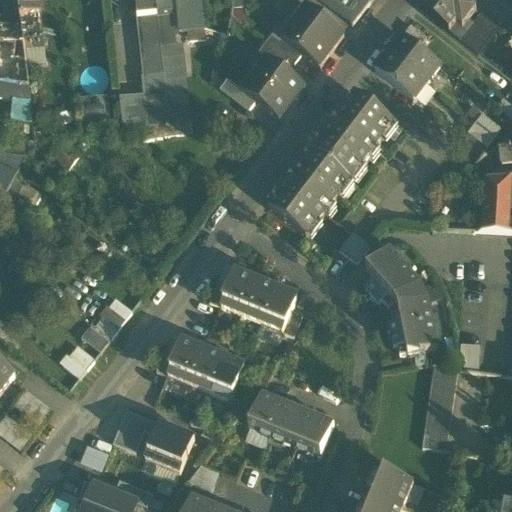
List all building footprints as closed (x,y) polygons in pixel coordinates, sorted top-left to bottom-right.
[(17,0),(21,20),(40,18),(38,0),(17,0)] [(134,0),(137,21),(157,19),(155,2),(155,0),(134,0)] [(157,19),(159,36),(174,34),(170,0),(169,0),(155,2),(157,19)] [(187,33),(205,31),(201,0),(176,0),(180,34),(187,33)] [(233,10),(233,13),(234,13),(244,12),(260,10),(268,10),(267,0),(235,0),(235,1),(235,3),(233,10)] [(354,29),(371,7),(361,0),(313,0),(353,28),(354,29)] [(431,0),(421,14),(450,36),(456,28),(462,33),(469,24),(476,15),(457,0),(431,0)] [(307,11),(294,27),(332,56),(345,40),(307,11)] [(21,20),(23,43),(25,53),(44,51),(40,18),(21,20)] [(170,128),(170,127),(161,50),(159,36),(157,19),(137,21),(143,79),(142,79),(144,97),(120,100),(123,134),(135,132),(170,128)] [(461,45),(477,57),(497,31),(481,19),(474,28),(461,45)] [(450,36),(461,45),(474,28),(469,24),(462,33),(456,28),(450,36)] [(319,73),(332,56),(294,27),(282,43),(281,44),(302,59),(319,73)] [(404,39),(420,51),(427,43),(411,30),(404,39)] [(205,31),(187,33),(188,45),(206,43),(205,31)] [(176,48),(174,34),(159,36),(161,50),(176,48)] [(274,37),(266,47),(288,64),(295,69),(302,59),(281,44),(282,43),(274,37)] [(0,85),(7,86),(29,89),(26,70),(25,53),(23,43),(0,40),(0,85)] [(401,40),(388,57),(427,87),(440,70),(401,40)] [(176,48),(161,50),(170,127),(190,125),(181,47),(176,48)] [(281,73),(288,64),(266,47),(258,57),(266,63),(267,62),(281,73)] [(47,68),(44,51),(25,53),(26,70),(47,68)] [(414,105),(427,87),(388,57),(375,75),(414,105)] [(266,63),(254,79),(292,108),(305,92),(281,73),(267,62),(266,63)] [(279,125),(292,108),(254,79),(242,95),(241,95),(256,106),(279,125)] [(220,94),(248,116),(256,106),(241,95),(242,95),(228,84),(220,94)] [(7,86),(6,95),(6,100),(20,102),(30,103),(29,89),(7,86)] [(109,99),(80,100),(81,125),(110,123),(109,99)] [(356,99),(312,156),(350,185),(394,128),(356,99)] [(33,125),(30,103),(20,102),(18,123),(33,125)] [(498,112),(511,123),(511,110),(504,104),(498,112)] [(73,126),(68,114),(53,120),(58,132),(73,126)] [(469,137),(478,145),(493,126),(484,118),(469,137)] [(135,132),(148,143),(192,136),(190,125),(170,127),(170,128),(135,132)] [(503,133),(493,126),(478,145),(488,152),(503,133)] [(80,161),(57,144),(47,157),(69,175),(80,161)] [(502,169),(511,167),(511,152),(500,154),(502,169)] [(307,242),(350,185),(312,156),(269,213),(307,242)] [(0,157),(0,169),(15,178),(25,161),(0,157)] [(0,205),(13,182),(15,178),(0,169),(0,205)] [(483,235),(508,236),(509,220),(510,202),(511,181),(486,183),(483,234),(483,235)] [(0,206),(10,212),(24,188),(13,182),(0,206)] [(39,195),(25,187),(24,188),(10,212),(24,220),(39,195)] [(53,247),(31,234),(8,272),(31,285),(53,247)] [(339,254),(348,261),(362,243),(353,236),(339,254)] [(371,250),(362,243),(348,261),(357,268),(371,250)] [(400,360),(408,358),(408,359),(418,357),(418,359),(439,355),(429,305),(425,297),(421,289),(390,254),(366,275),(374,284),(365,292),(379,307),(382,304),(389,312),(394,307),(395,308),(398,314),(398,315),(391,317),(393,326),(389,327),(394,351),(398,350),(400,360)] [(225,269),(219,285),(230,289),(235,276),(237,273),(226,268),(225,269)] [(221,312),(242,320),(256,285),(235,276),(230,289),(221,312)] [(210,307),(221,312),(230,289),(219,285),(210,307)] [(242,320),(262,329),(277,293),(256,285),(242,320)] [(425,297),(429,305),(430,308),(446,300),(441,289),(425,297)] [(298,302),(277,293),(262,329),(283,337),(292,315),(298,302)] [(116,304),(109,312),(126,324),(132,316),(116,304)] [(118,334),(126,324),(109,312),(107,310),(99,319),(118,334)] [(283,337),(294,342),(303,320),(292,315),(283,337)] [(96,331),(111,344),(118,335),(118,334),(102,322),(96,331)] [(0,340),(4,344),(12,334),(0,324),(0,340)] [(278,350),(283,337),(262,329),(257,341),(278,350)] [(82,343),(101,358),(110,346),(91,331),(82,343)] [(168,381),(189,389),(203,354),(182,345),(177,358),(168,381)] [(481,350),(461,348),(460,372),(479,373),(481,350)] [(69,360),(87,374),(95,363),(77,350),(69,360)] [(157,376),(168,381),(177,358),(166,354),(157,376)] [(189,389),(209,398),(223,362),(203,354),(189,389)] [(79,384),(87,374),(69,360),(67,358),(60,368),(70,377),(79,384)] [(265,364),(254,359),(248,372),(260,377),(265,364)] [(244,371),(223,362),(209,398),(230,406),(244,371)] [(0,367),(0,391),(4,395),(16,379),(0,367)] [(277,377),(289,386),(295,378),(283,369),(277,377)] [(265,371),(253,386),(264,394),(275,379),(265,371)] [(435,371),(433,382),(456,385),(457,374),(435,371)] [(184,400),(189,389),(168,381),(163,392),(184,400)] [(433,382),(431,394),(454,397),(456,385),(433,382)] [(431,394),(430,406),(452,410),(454,397),(431,394)] [(14,411),(23,417),(35,401),(26,395),(14,411)] [(272,442),(273,442),(286,409),(262,399),(249,432),(250,433),(272,442)] [(23,417),(31,424),(43,408),(35,401),(23,417)] [(430,406),(428,418),(451,421),(452,410),(430,406)] [(52,414),(43,408),(31,424),(39,430),(52,414)] [(310,419),(286,409),(273,442),(297,452),(310,419)] [(145,437),(155,441),(160,429),(127,415),(113,449),(136,458),(145,437)] [(428,418),(426,430),(449,433),(451,421),(428,418)] [(334,429),(310,419),(297,452),(321,462),(334,429)] [(0,428),(0,440),(3,443),(15,427),(7,420),(0,428)] [(3,443),(11,449),(24,433),(15,427),(3,443)] [(195,443),(160,429),(155,441),(145,464),(146,465),(180,479),(195,443)] [(426,430),(425,441),(447,444),(449,433),(426,430)] [(32,440),(24,433),(11,449),(20,456),(32,440)] [(267,455),(272,442),(250,433),(245,446),(267,455)] [(446,455),(447,444),(425,441),(423,452),(446,455)] [(85,458),(108,467),(111,460),(88,450),(85,458)] [(108,467),(85,458),(80,469),(103,478),(108,467)] [(290,468),(280,464),(274,479),(284,483),(290,468)] [(176,489),(180,479),(146,465),(142,476),(176,489)] [(212,497),(219,478),(201,470),(188,487),(212,497)] [(367,487),(378,492),(384,476),(373,472),(367,487)] [(404,511),(407,506),(414,489),(384,476),(378,492),(369,511),(404,511)] [(120,486),(115,499),(139,509),(139,510),(142,511),(148,511),(153,500),(120,486)] [(78,505),(85,508),(93,490),(85,487),(78,505)] [(425,493),(414,489),(407,506),(418,510),(425,493)] [(138,511),(139,510),(139,509),(115,499),(93,490),(85,508),(83,511),(138,511)] [(187,511),(214,511),(192,503),(187,511)]
